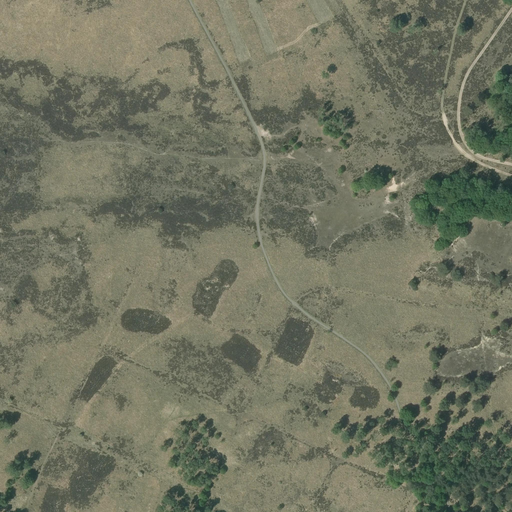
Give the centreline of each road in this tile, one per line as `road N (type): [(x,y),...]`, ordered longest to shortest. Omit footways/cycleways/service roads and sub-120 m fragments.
road 1 (track): [(464,0),(440,114),(463,155),(511,175)]
road 2 (track): [(511,164),(470,152),(456,116),(468,69),(511,8)]
road 3 (track): [(421,511),(424,482),(511,457)]
